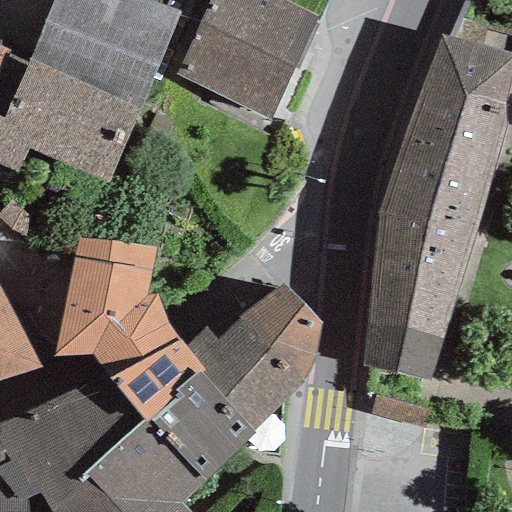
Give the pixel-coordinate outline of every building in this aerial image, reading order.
[(182,10),(151,0),(61,0),(16,140),(127,177),(182,10)] [(322,22),(272,0),(220,0),(186,77),(279,118),(322,22)] [(511,62),(446,44),(381,212),(366,364),(419,381),(511,62)] [(0,419),(0,511),(26,511),(26,499),(31,498),(40,495),(53,511),(185,511),(179,505),(307,375),(316,327),(289,282),(214,340),(204,328),(182,346),(167,322),(158,296),(144,298),(155,248),(79,238),(52,358),(89,355),(94,363),(103,376),(0,419)] [(0,328),(0,374),(20,362),(0,328)]
